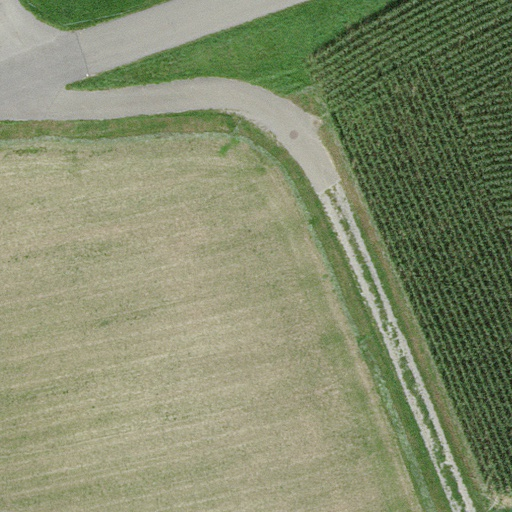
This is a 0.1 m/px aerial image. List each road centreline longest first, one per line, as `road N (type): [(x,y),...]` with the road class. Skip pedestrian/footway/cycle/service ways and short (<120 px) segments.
road 1 (track): [(465,511),(345,205),(285,124),(230,98),(167,98),(100,113),(51,109),(27,84),(0,2)]
road 2 (unclassified): [(261,0),(0,94)]
